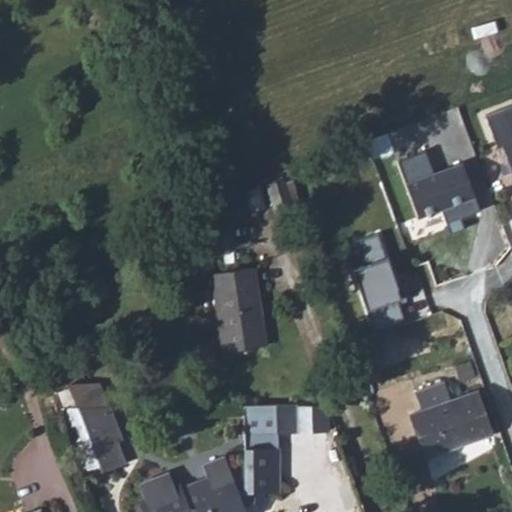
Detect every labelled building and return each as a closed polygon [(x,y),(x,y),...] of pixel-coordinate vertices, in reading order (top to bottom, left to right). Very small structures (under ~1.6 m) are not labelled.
[(401,52),(407,41),(395,36),(390,47),(401,52)] [(511,105),(485,115),(497,149),(503,147),(511,172),(511,105)] [(418,217),(441,209),(446,223),(479,210),(462,163),(434,174),(425,150),(397,161),(418,217)] [(292,210),(283,179),(267,184),(276,215),(292,210)] [(234,253),(230,227),(208,230),(211,256),(234,253)] [(375,334),(406,323),(398,299),(401,298),(377,234),(356,241),(364,265),(352,269),(375,334)] [(258,346),(247,272),(212,277),(223,352),(258,346)] [(0,328),(27,320),(14,282),(0,286),(0,328)] [(493,433),(478,391),(451,400),(444,382),(416,391),(422,410),(409,415),(424,457),(493,433)] [(59,391),(65,405),(107,405),(98,383),(68,383),(69,387),(59,391)] [(327,432),(327,403),(243,404),(245,460),(228,466),(224,456),(202,465),(207,477),(182,487),(180,484),(175,486),(169,472),(138,484),(144,498),(138,500),(143,511),(142,511),(246,511),(244,506),(254,502),(254,492),(279,492),(278,433),(327,432)] [(121,440),(107,405),(65,405),(59,405),(82,472),(99,466),(102,473),(125,463),(116,442),(121,440)]
